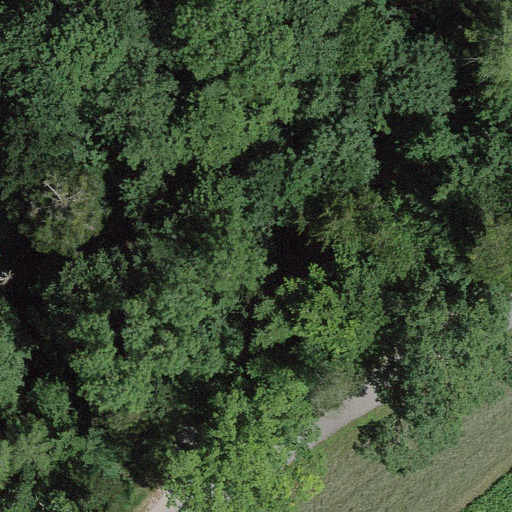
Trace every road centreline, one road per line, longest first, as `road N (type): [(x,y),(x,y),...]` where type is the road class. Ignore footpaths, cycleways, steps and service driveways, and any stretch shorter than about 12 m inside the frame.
road 1 (track): [(488,0),(413,161),(125,511)]
road 2 (residential): [(175,511),(209,480),(511,307)]
